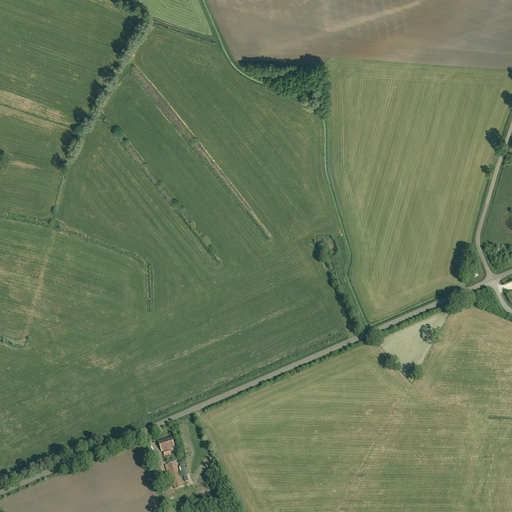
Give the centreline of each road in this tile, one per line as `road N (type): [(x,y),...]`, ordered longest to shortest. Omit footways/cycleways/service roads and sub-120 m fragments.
road 1 (unclassified): [(0,492),(491,280)]
road 2 (unclassified): [(491,280),(477,234),(511,126)]
